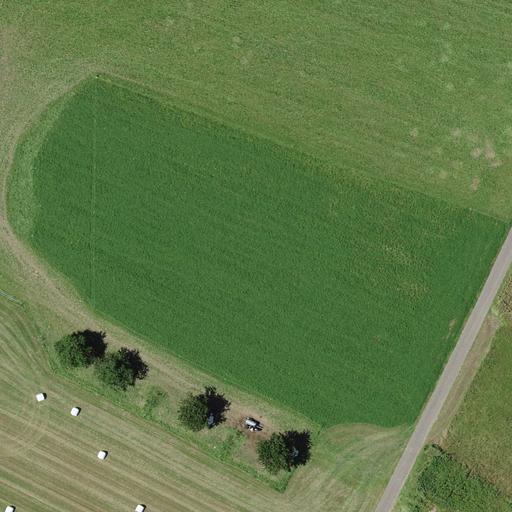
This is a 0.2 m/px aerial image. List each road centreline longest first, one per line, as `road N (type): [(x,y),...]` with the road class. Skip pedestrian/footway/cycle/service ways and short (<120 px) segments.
road 1 (track): [(397,496),(0,292)]
road 2 (track): [(511,254),(389,511)]
